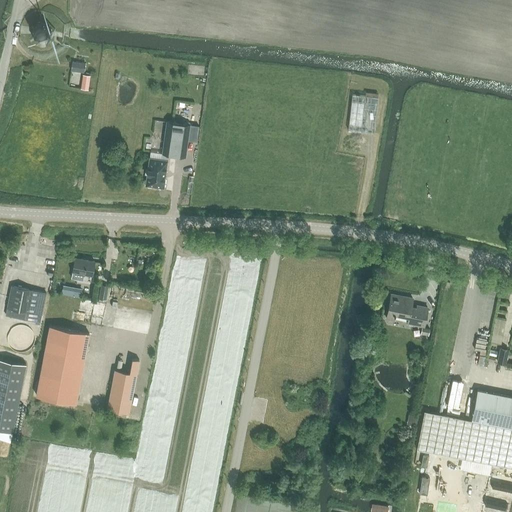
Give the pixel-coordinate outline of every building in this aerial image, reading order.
[(40,23),(39,24),(38,24),(37,24),(35,25),(34,26),(33,27),(33,28),(32,29),(31,30),(31,31),(30,32),(30,34),(30,35),(31,36),(31,38),(31,39),(32,40),(33,41),(34,42),(35,43),(36,44),(37,44),(38,45),(40,45),(41,45),(42,45),(43,45),(45,44),(46,44),(47,43),(48,42),(49,41),(49,40),(50,39),(51,38),(51,36),(51,35),(51,34),(51,33),(51,31),(50,30),(50,29),(49,28),(48,27),(47,26),(46,25),(45,25),(44,24),(43,24),(42,24),(40,23)] [(71,71),(84,73),(85,62),(72,60),(71,71)] [(83,74),(81,88),(88,89),(90,76),(83,74)] [(352,94),(348,129),(374,132),(378,97),(352,94)] [(162,159),(149,157),(145,185),(163,188),(168,154),(186,157),(191,124),(167,121),(162,159)] [(73,271),(92,275),(95,261),(75,257),(73,271)] [(101,284),(99,299),(107,300),(109,285),(101,284)] [(46,293),(12,286),(7,308),(42,315),(46,293)] [(413,297),(391,293),(386,319),(394,320),(396,315),(408,317),(406,323),(424,327),(428,307),(417,305),(416,307),(411,306),(413,297)] [(73,310),(71,320),(101,326),(106,304),(81,299),(78,311),(73,310)] [(89,333),(50,326),(37,394),(76,402),(89,333)] [(422,327),(420,334),(428,336),(430,329),(422,327)] [(129,412),(139,359),(132,358),(129,372),(115,369),(107,408),(129,412)] [(26,364),(0,359),(0,430),(12,433),(26,364)] [(424,410),(417,449),(511,467),(511,396),(477,389),(471,420),(424,410)]
